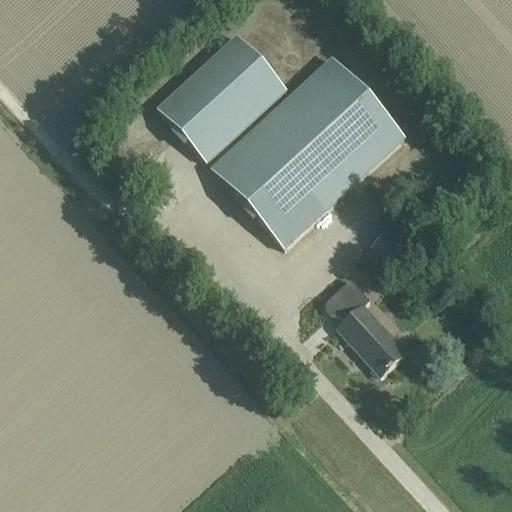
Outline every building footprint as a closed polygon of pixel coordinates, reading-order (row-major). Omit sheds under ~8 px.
[(178,139),(206,169),(286,95),(259,67),(237,42),(157,116),(178,139)] [(329,64),(209,173),(282,253),(402,144),(329,64)] [(136,140),(125,150),(142,169),(153,159),(136,140)] [(370,251),(392,275),(411,258),(389,234),(370,251)] [(339,315),(346,324),(335,334),(378,382),(386,375),(390,371),(405,358),(362,311),(368,306),(359,296),(339,315)]
